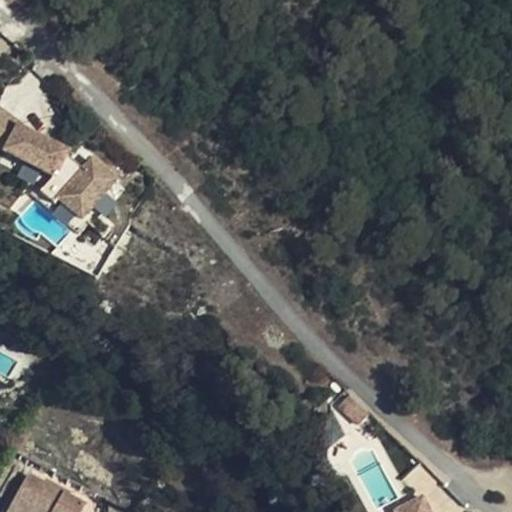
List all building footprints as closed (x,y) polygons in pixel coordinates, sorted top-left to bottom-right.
[(61,166),(65,160),(67,157),(17,130),(3,154),(53,182),(54,180),(65,190),(55,202),(78,224),(112,186),(90,166),(82,174),(76,179),(61,166)] [(82,174),(65,160),(61,166),(76,179),(82,174)] [(347,395),(337,408),(357,424),(368,411),(347,395)] [(81,511),(86,502),(26,478),(12,511),(81,511)] [(431,511),(424,499),(399,511),(431,511)]
